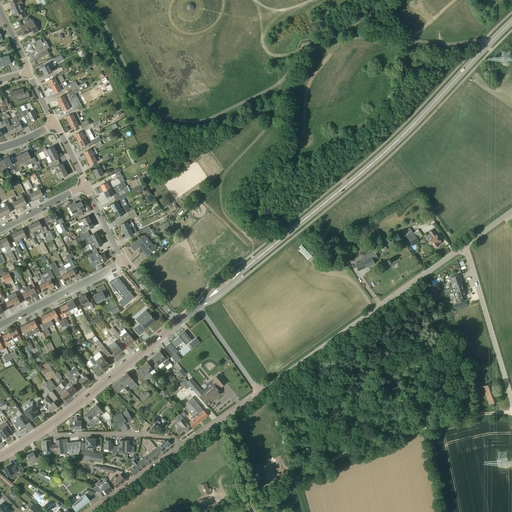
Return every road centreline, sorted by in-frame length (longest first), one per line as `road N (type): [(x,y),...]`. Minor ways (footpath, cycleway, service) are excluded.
road 1 (secondary): [(242,270),(379,157),(511,21)]
road 2 (residential): [(257,390),(468,243)]
road 3 (secondary): [(45,427),(178,322)]
road 4 (residential): [(511,398),(468,243)]
road 5 (residential): [(0,325),(124,262)]
road 6 (residential): [(178,446),(165,436),(63,435),(45,427)]
